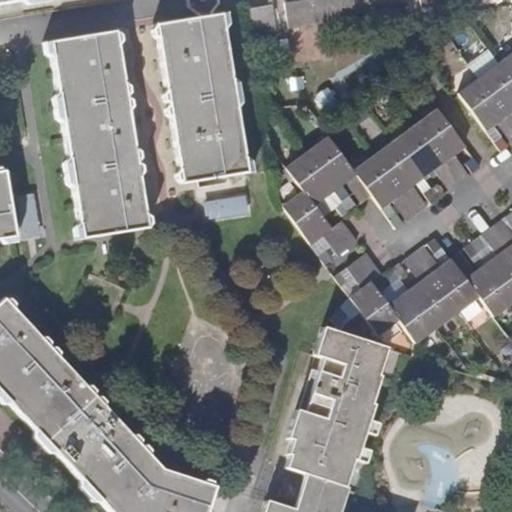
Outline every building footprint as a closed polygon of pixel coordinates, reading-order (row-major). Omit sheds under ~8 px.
[(169,21),(195,181),(247,172),(249,170),(247,160),(242,156),(233,107),(238,102),(235,82),(229,78),(221,27),(226,22),(223,13),(209,15),(218,0),(217,0),(185,0),(186,6),(198,16),(169,21)] [(297,0),(283,3),(286,28),(407,8),(405,0),(297,0)] [(247,34),(250,34),(273,30),(270,4),(246,8),(243,9),(247,34)] [(178,184),(195,181),(169,21),(152,24),(178,184)] [(71,226),(73,239),(145,227),(112,31),(40,43),(43,53),(48,57),(54,93),(50,98),(53,119),(59,123),(65,158),(61,163),(64,184),(70,190),(76,222),(71,226)] [(494,124),(505,116),(511,110),(511,49),(497,62),(486,48),(467,63),(477,77),(455,93),(483,131),(494,124)] [(353,175),(369,195),(379,210),(387,203),(390,201),(400,193),(411,185),(433,169),(441,163),(457,183),(467,174),(453,154),(463,146),(435,108),(435,107),(351,169),(349,170),(353,175)] [(510,144),(511,142),(511,125),(505,116),(494,124),(510,144)] [(340,185),(343,183),(353,175),(349,170),(351,169),(326,135),(284,166),(301,190),(281,204),(279,205),(308,245),(309,243),(319,236),(329,227),(313,206),(332,191),(340,185)] [(499,136),(492,142),(499,152),(506,146),(499,136)] [(471,157),(464,163),(471,172),(479,166),(471,157)] [(447,189),(457,183),(441,163),(433,169),(447,189)] [(0,241),(3,243),(12,241),(1,171),(0,170),(0,241)] [(359,202),(369,195),(353,175),(343,183),(359,202)] [(436,183),(429,188),(435,199),(443,193),(436,183)] [(355,205),(340,185),(332,191),(339,200),(347,211),(355,205)] [(425,206),(411,185),(400,193),(415,214),(425,206)] [(430,204),(435,199),(429,188),(422,193),(430,204)] [(406,221),(415,214),(400,193),(390,201),(406,221)] [(206,217),(251,215),(250,196),(205,198),(206,217)] [(341,215),(347,211),(339,200),(334,205),(341,215)] [(379,210),(386,219),(394,213),(387,203),(379,210)] [(511,209),(503,216),(511,227),(511,225),(511,209)] [(394,213),(386,219),(394,229),(401,223),(394,213)] [(511,235),(500,218),(488,227),(503,248),(511,240),(511,235)] [(340,219),(329,227),(319,236),(326,245),(348,230),(340,219)] [(503,248),(488,227),(479,234),(494,254),(503,248)] [(355,240),(348,230),(326,245),(334,256),(355,240)] [(476,236),(461,248),(469,258),(483,246),(476,236)] [(432,237),(424,244),(431,253),(440,248),(432,237)] [(359,288),(348,296),(346,297),(351,304),(375,336),(396,320),(413,344),(476,297),(491,317),(511,301),(511,240),(503,248),(494,254),(473,270),(462,278),(447,258),(437,265),(426,274),(415,281),(385,303),(370,282),(369,280),(359,288)] [(422,245),(410,254),(426,274),(437,265),(422,245)] [(323,248),(316,252),(314,255),(322,265),(324,264),(331,259),(323,248)] [(458,250),(447,258),(462,278),(473,270),(458,250)] [(343,268),(351,278),(372,263),(364,252),(343,268)] [(401,261),(415,281),(426,274),(410,254),(401,261)] [(351,278),(359,288),(369,280),(370,282),(380,273),(372,263),(351,278)] [(391,269),(383,274),(391,285),(405,274),(398,264),(391,269)] [(340,271),(334,276),(332,277),(339,288),(341,286),(347,281),(340,271)] [(0,396),(106,511),(202,511),(205,505),(211,486),(157,469),(31,333),(0,298),(0,396)] [(279,467),(297,473),(337,487),(346,460),(349,461),(353,448),(358,433),(363,419),(367,404),(364,404),(373,376),(370,374),(379,346),(315,326),(306,353),(315,355),(310,370),(304,368),(291,410),(288,409),(278,438),(284,439),(280,453),(284,454),(279,467)] [(371,422),(363,419),(358,433),(368,436),(371,422)] [(363,450),(353,448),(349,461),(358,464),(363,450)] [(297,511),(331,511),(337,487),(297,473),(294,483),(289,501),(286,508),(297,511)] [(289,501),(294,483),(276,478),(270,496),(289,501)] [(297,511),(286,508),(258,500),(254,511),(297,511)]
